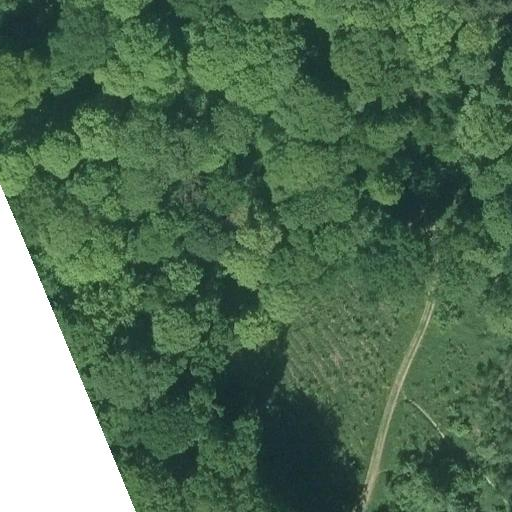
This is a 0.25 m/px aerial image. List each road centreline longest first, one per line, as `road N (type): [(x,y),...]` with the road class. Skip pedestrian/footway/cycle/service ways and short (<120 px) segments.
road 1 (track): [(394,390),(433,296),(433,227),(321,0)]
road 2 (track): [(357,511),(394,390)]
